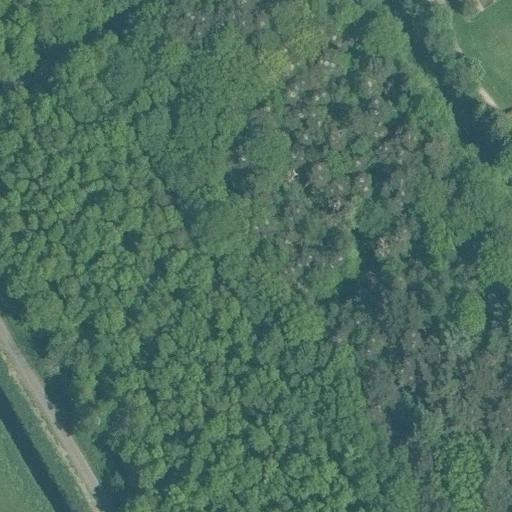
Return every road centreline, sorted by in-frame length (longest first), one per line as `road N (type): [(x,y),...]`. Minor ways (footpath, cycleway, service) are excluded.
road 1 (unclassified): [(106,511),(0,333)]
road 2 (unclassified): [(0,97),(156,0)]
